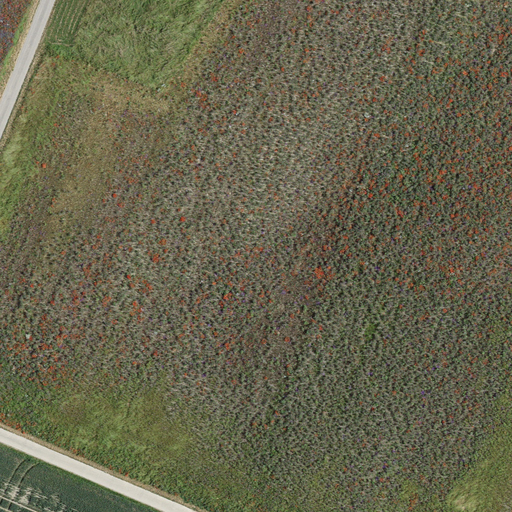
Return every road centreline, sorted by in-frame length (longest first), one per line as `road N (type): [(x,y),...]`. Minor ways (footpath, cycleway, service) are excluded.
road 1 (track): [(180,511),(0,435)]
road 2 (track): [(0,118),(46,0)]
